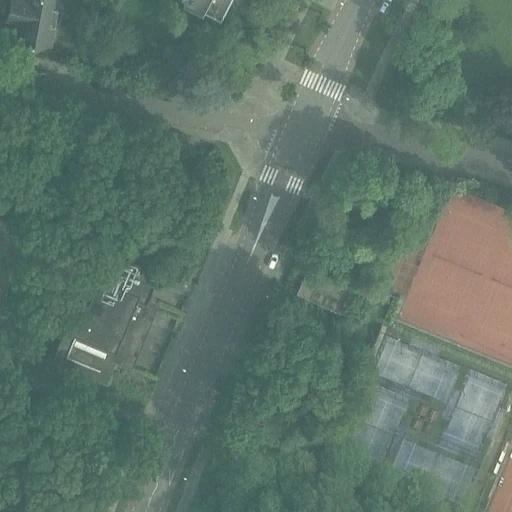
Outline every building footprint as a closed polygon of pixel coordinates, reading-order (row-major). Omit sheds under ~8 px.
[(44,42),(52,43),(53,35),(52,34),(54,22),(59,23),(62,6),(57,5),(57,0),(12,0),(9,17),(10,17),(11,13),(14,14),(21,15),(22,16),(19,35),(44,40),(44,42)] [(187,0),(200,7),(202,3),(221,13),(227,0),(187,0)] [(133,229),(156,233),(157,229),(158,229),(160,221),(158,221),(159,217),(136,212),(133,229)] [(141,314),(159,271),(107,248),(95,277),(99,279),(89,304),(84,303),(71,333),(116,351),(133,311),(141,314)] [(354,283),(308,264),(297,290),(343,310),(354,283)]
